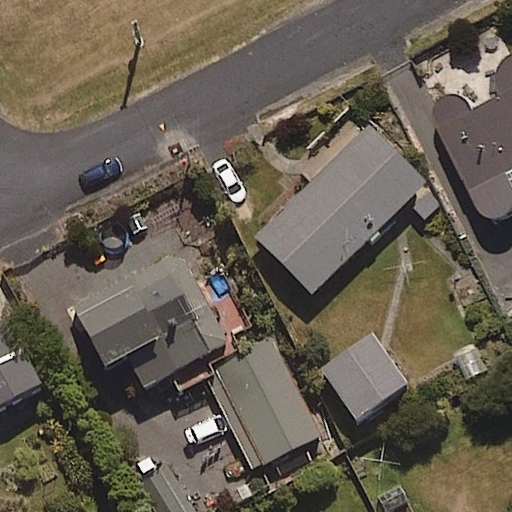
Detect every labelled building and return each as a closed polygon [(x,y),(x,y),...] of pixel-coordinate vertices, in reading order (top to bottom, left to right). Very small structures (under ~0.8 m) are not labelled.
[(511,53),(509,57),(507,62),(505,66),(505,72),(505,76),(506,81),(508,86),(481,101),(479,98),(476,95),(473,93),(470,92),(466,91),(463,91),(459,91),(456,92),(452,94),(449,96),(447,98),(445,101),(443,105),(442,108),(442,112),(442,116),(443,119),(445,121),(491,204),(492,206),(495,208),(498,209),(501,210),(504,211),(508,211),(511,210),(511,209),(511,53)] [(312,293),(427,184),(372,125),(257,234),(312,293)] [(205,379),(249,470),(324,434),(271,325),(253,333),(227,277),(203,289),(175,231),(118,258),(128,278),(73,304),(104,368),(130,356),(144,384),(167,372),(177,393),(205,379)] [(0,408),(43,385),(7,318),(0,321),(0,408)] [(358,419),(407,384),(371,334),(322,369),(358,419)]
